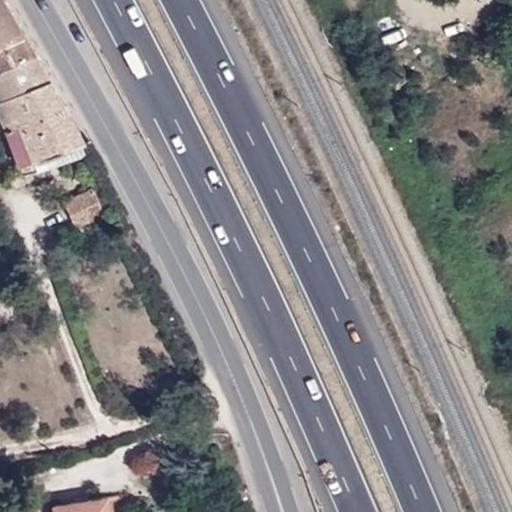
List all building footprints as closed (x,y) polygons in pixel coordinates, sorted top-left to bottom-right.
[(0,0),(0,42),(25,32),(6,0),(0,0)] [(511,50),(511,31),(500,40),(509,53),(511,50)] [(0,69),(38,53),(25,32),(0,42),(0,69)] [(38,53),(0,69),(0,98),(51,77),(38,53)] [(51,77),(0,98),(0,106),(22,162),(85,140),(51,77)] [(100,210),(90,189),(66,201),(77,221),(100,210)] [(23,437),(40,435),(37,414),(20,418),(23,437)] [(110,511),(107,495),(54,504),(54,511),(110,511)]
